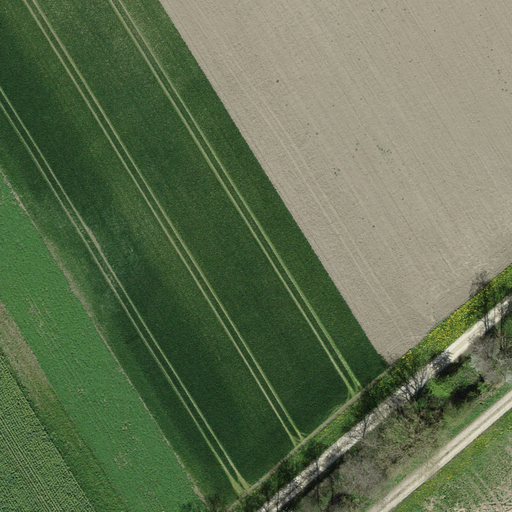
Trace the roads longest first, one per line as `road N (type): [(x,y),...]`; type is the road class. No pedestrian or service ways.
road 1 (track): [(511,307),(295,511)]
road 2 (track): [(385,511),(511,404)]
